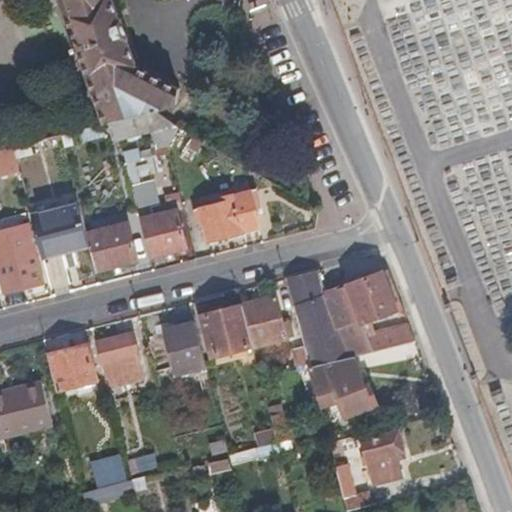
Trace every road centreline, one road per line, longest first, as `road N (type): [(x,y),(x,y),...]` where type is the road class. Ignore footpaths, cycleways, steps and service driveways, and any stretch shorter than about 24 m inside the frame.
road 1 (residential): [(396,228),(0,333)]
road 2 (tertiary): [(396,228),(504,511)]
road 3 (tertiary): [(296,0),(396,228)]
